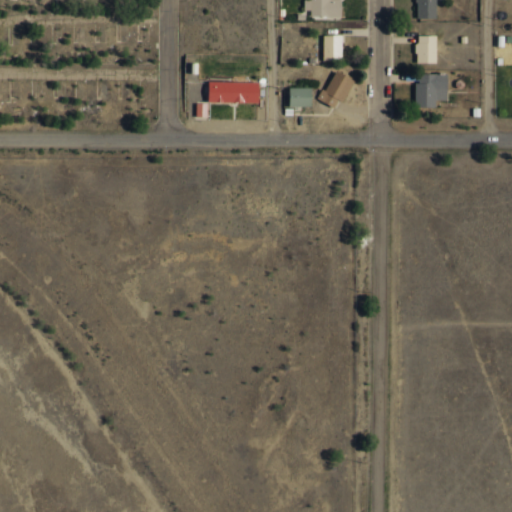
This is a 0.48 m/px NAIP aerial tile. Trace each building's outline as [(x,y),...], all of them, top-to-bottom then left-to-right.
[(303,0),(304,9),(310,9),(310,17),(341,16),(340,0),(303,0)] [(436,18),(435,0),(416,0),(416,18),(436,18)] [(323,60),(342,60),(341,35),(322,36),(323,60)] [(435,63),(436,35),(416,35),(415,62),(435,63)] [(338,98),(343,101),(354,80),(334,69),(319,99),(333,107),(338,98)] [(414,82),(414,107),(435,106),(435,100),(447,100),(446,73),(418,73),(418,81),(414,82)] [(207,102),(258,103),(258,82),(208,81),(207,102)] [(311,87),(288,87),(289,106),(311,106),(311,87)]
